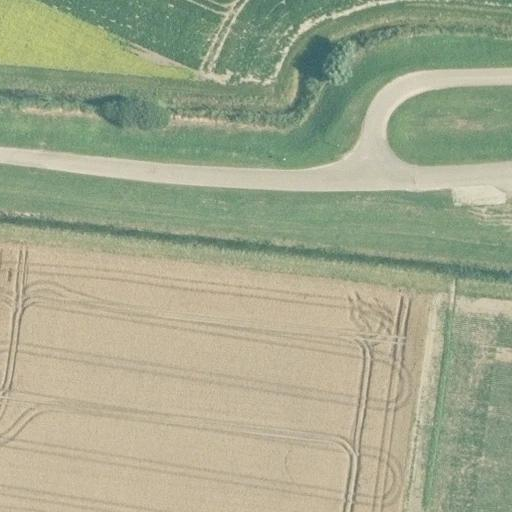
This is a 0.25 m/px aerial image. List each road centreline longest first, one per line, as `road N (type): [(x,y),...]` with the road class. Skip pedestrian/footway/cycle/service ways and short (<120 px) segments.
road 1 (unclassified): [(371,177),(254,177),(0,154)]
road 2 (unclassified): [(371,177),(378,114),(392,95),(415,81),(511,77)]
road 3 (unclassified): [(371,177),(511,175)]
